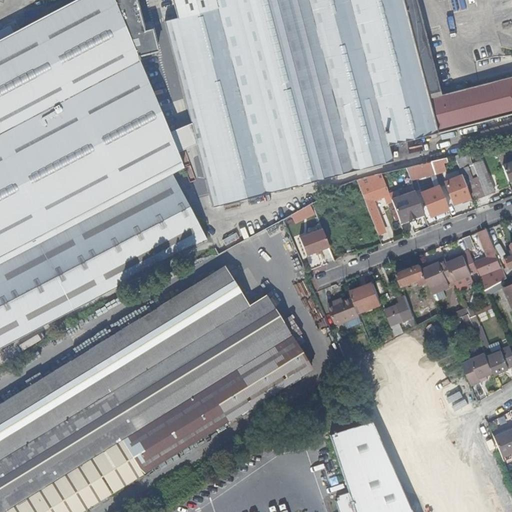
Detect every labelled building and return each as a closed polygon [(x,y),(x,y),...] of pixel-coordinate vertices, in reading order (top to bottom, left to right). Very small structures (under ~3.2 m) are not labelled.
[(0,260),(170,172),(181,167),(111,0),(72,0),(54,10),(0,38),(0,260)] [(111,0),(135,56),(155,52),(149,29),(142,30),(134,0),(111,0)] [(172,0),(176,19),(164,22),(210,207),(385,162),(382,147),(346,0),(172,0)] [(424,99),(399,0),(346,0),(382,147),(511,113),(511,88),(509,78),(440,95),(424,99)] [(416,0),(399,0),(424,99),(440,95),(416,0)] [(444,172),(441,159),(431,162),(435,174),(444,172)] [(469,167),(460,170),(463,175),(471,197),(472,200),(495,192),(489,176),(488,176),(483,161),(473,164),(479,179),(474,181),(469,167)] [(433,175),(430,163),(406,168),(407,173),(415,190),(421,188),(418,179),(433,175)] [(511,165),(503,169),(509,184),(511,183),(511,165)] [(0,346),(205,240),(170,172),(0,260),(0,346)] [(463,201),(471,197),(463,175),(445,182),(453,204),(463,201)] [(388,206),(393,204),(391,199),(382,176),(358,183),(359,185),(379,236),(386,233),(375,203),(385,199),(388,206)] [(432,216),(449,209),(441,187),(423,194),(432,216)] [(413,191),(391,199),(393,204),(400,222),(424,213),(415,192),(413,191)] [(214,247),(217,255),(273,223),(310,202),(307,197),(280,212),(279,208),(206,226),(214,247)] [(308,258),(330,249),(323,228),(311,233),(300,237),(308,258)] [(497,254),(498,254),(488,229),(480,232),(486,247),(490,247),(490,250),(494,255),(490,257),(478,262),(483,275),(486,281),(483,282),(486,291),(503,281),(508,278),(505,271),(503,267),(502,268),(497,254)] [(477,248),(472,236),(465,238),(470,250),(470,251),(477,248)] [(490,247),(486,247),(490,257),(494,255),(490,250),(490,247)] [(465,256),(471,253),(470,251),(470,250),(447,260),(448,263),(465,256)] [(465,256),(448,263),(455,279),(456,282),(479,272),(471,253),(465,256)] [(423,266),(432,289),(449,282),(455,279),(448,263),(447,260),(445,257),(439,259),(441,262),(425,269),(423,266)] [(0,511),(79,511),(163,461),(237,417),(308,374),(282,329),(238,258),(192,286),(85,352),(68,362),(59,367),(0,404),(0,511)] [(439,259),(423,266),(425,269),(441,262),(439,259)] [(403,287),(419,281),(427,278),(422,267),(422,266),(398,275),(403,287)] [(429,284),(421,286),(431,306),(438,304),(436,300),(434,294),(432,289),(423,266),(422,267),(427,278),(429,284)] [(427,278),(419,281),(421,286),(429,284),(427,278)] [(506,286),(503,281),(486,291),(489,296),(506,286)] [(449,282),(432,289),(434,294),(444,290),(451,287),(449,282)] [(359,312),(382,304),(374,283),(351,292),(353,298),(359,312)] [(511,286),(502,292),(511,310),(511,286)] [(444,290),(434,294),(436,300),(447,296),(444,290)] [(397,337),(404,333),(400,322),(408,319),(414,317),(412,313),(409,305),(406,297),(400,299),(402,304),(404,307),(400,309),(399,306),(387,310),(393,325),(392,325),(397,337)] [(338,326),(361,318),(359,312),(353,298),(344,302),(337,304),(336,302),(329,304),(338,326)] [(431,306),(412,313),(414,317),(415,319),(417,326),(442,313),(438,304),(431,306)] [(459,312),(461,317),(464,316),(470,314),(467,309),(459,312)] [(468,326),(474,324),(471,318),(470,314),(464,316),(468,326)] [(377,341),(379,347),(395,338),(393,332),(377,341)] [(347,362),(363,355),(365,355),(361,344),(359,345),(355,336),(347,339),(348,341),(340,344),(347,362)] [(497,353),(488,357),(495,374),(495,375),(510,369),(507,362),(502,364),(497,353)] [(472,386),(482,382),(481,379),(488,376),(495,374),(488,357),(486,354),(463,364),(472,386)] [(473,399),(465,378),(454,382),(452,376),(445,379),(456,406),(473,399)] [(409,511),(393,475),(369,421),(327,436),(337,467),(345,491),(335,495),(335,496),(333,497),(333,499),(332,500),(335,511),(409,511)] [(511,455),(511,452),(511,451),(511,429),(494,437),(504,461),(511,457),(511,455)] [(500,511),(482,468),(420,493),(427,511),(500,511)]
